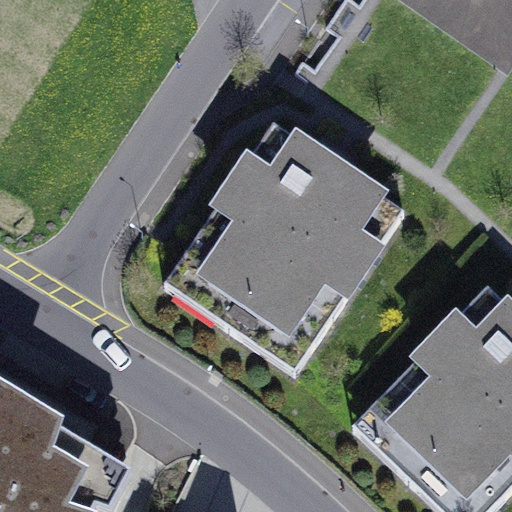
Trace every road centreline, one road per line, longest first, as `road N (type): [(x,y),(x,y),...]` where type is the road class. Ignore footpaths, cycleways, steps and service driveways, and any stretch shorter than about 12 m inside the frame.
road 1 (residential): [(247,0),(37,319)]
road 2 (residential): [(305,511),(236,451),(37,319)]
